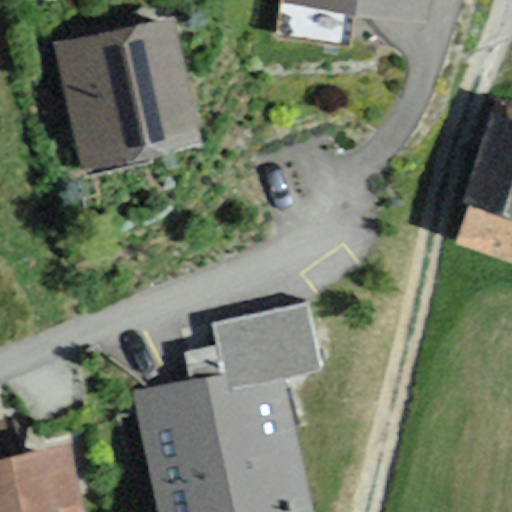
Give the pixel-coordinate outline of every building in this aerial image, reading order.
[(436,0),(297,0),(298,2),(434,19),(436,0)] [(212,140),(183,20),(67,48),(96,168),(212,140)] [(511,126),(501,122),(474,201),(511,214),(511,126)] [(232,375),(144,395),(171,511),(318,511),(285,366),(324,357),(311,302),(220,323),(232,375)] [(0,511),(77,511),(62,445),(0,458),(0,511)]
